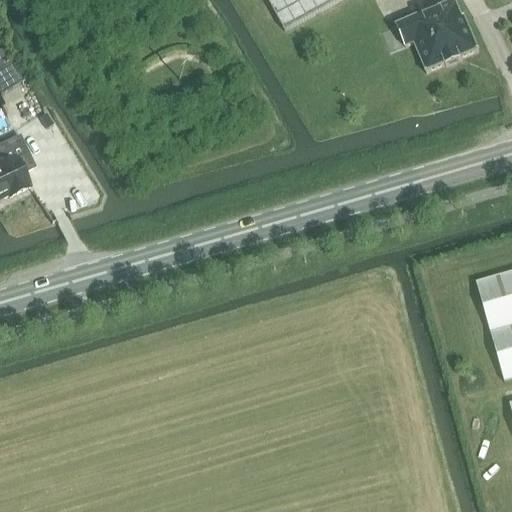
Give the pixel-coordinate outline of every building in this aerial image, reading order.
[(266,0),(285,32),(343,0),(266,0)] [(396,26),(398,31),(400,30),(406,43),(404,44),(405,49),(414,45),(426,73),(426,75),(428,74),(445,67),(446,68),(448,67),(447,66),(458,62),(460,62),(460,60),(477,53),(477,54),(479,53),(478,51),(464,18),(461,19),(454,2),(396,26)] [(10,64),(0,69),(0,95),(1,98),(23,85),(10,64)] [(14,127),(25,158),(62,145),(52,114),(14,127)] [(0,161),(0,199),(8,196),(9,198),(29,188),(16,159),(2,166),(0,161)] [(511,274),(476,285),(505,385),(511,382),(511,274)] [(451,343),(466,338),(463,329),(448,334),(451,343)] [(463,400),(463,413),(476,413),(476,399),(463,400)] [(480,413),(463,416),(468,438),(484,434),(480,413)] [(473,454),(486,448),(482,437),(468,443),(473,454)] [(482,479),(484,489),(500,486),(498,476),(482,479)]
